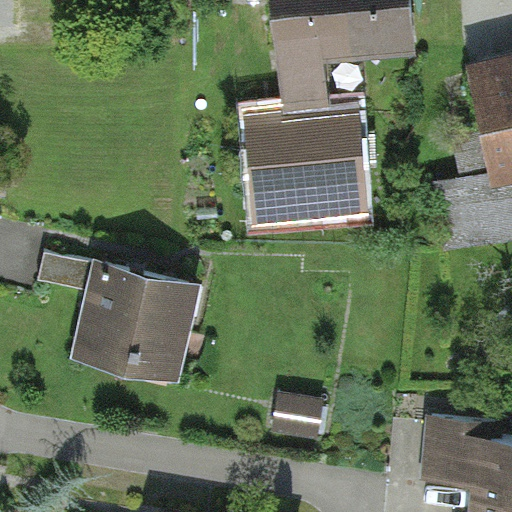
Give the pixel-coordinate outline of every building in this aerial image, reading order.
[(417,34),(413,0),(273,0),(279,48),(417,34)] [(247,118),(258,212),(368,199),(356,105),(247,118)] [(511,105),(461,120),(484,201),(511,193),(511,105)] [(196,279),(87,258),(70,346),(179,367),(196,279)] [(462,511),(511,511),(511,411),(422,405),(417,489),(464,492),(462,511)]
